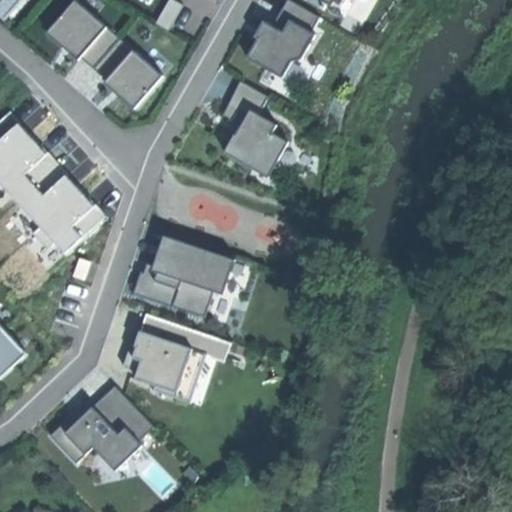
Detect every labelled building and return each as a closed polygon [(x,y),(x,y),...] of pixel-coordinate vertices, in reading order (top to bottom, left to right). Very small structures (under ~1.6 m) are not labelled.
[(168,30),(182,5),(172,0),(169,0),(156,24),(168,30)] [(288,23),(312,36),(322,18),(289,0),(286,0),(277,17),(288,23)] [(80,56),(104,28),(72,2),(46,33),(62,46),(78,59),(80,56)] [(248,57),(280,74),(289,59),(300,57),(312,36),(288,23),(281,34),(265,25),(257,41),(248,57)] [(80,56),(94,68),(118,40),(104,28),(80,56)] [(94,68),(106,78),(130,50),(118,40),(94,68)] [(106,78),(104,82),(118,94),(133,106),(159,75),(130,50),(106,78)] [(237,111),(245,115),(249,109),(255,99),(262,104),(267,96),(243,82),(223,114),(232,119),(237,111)] [(231,137),(223,151),(265,176),(286,142),(269,132),(274,124),(249,109),(245,115),(239,124),(231,137)] [(232,119),(239,124),(245,115),(237,111),(232,119)] [(13,112),(0,123),(0,181),(68,255),(110,216),(13,112)] [(233,259),(162,235),(157,253),(151,270),(155,271),(182,280),(213,290),(221,293),(233,259)] [(72,277),(84,280),(90,261),(78,258),(72,277)] [(173,305),(179,288),(153,279),(155,271),(151,270),(142,267),(134,292),(173,305)] [(155,271),(153,279),(179,288),(182,280),(155,271)] [(213,290),(182,280),(179,288),(173,305),(205,315),(213,290)] [(0,374),(23,353),(0,328),(0,374)] [(190,347),(140,331),(138,338),(136,344),(138,345),(134,356),(142,359),(138,371),(136,378),(176,391),(190,347)] [(122,367),(138,371),(142,359),(134,356),(138,345),(136,344),(130,342),(122,367)] [(203,351),(190,347),(176,391),(190,395),(203,351)] [(115,384),(91,407),(117,434),(124,427),(140,444),(157,428),(115,384)] [(64,433),(91,407),(85,401),(67,418),(49,435),(75,463),(84,454),(64,433)] [(91,407),(64,433),(84,454),(93,446),(115,469),(140,444),(124,427),(117,434),(91,407)]
